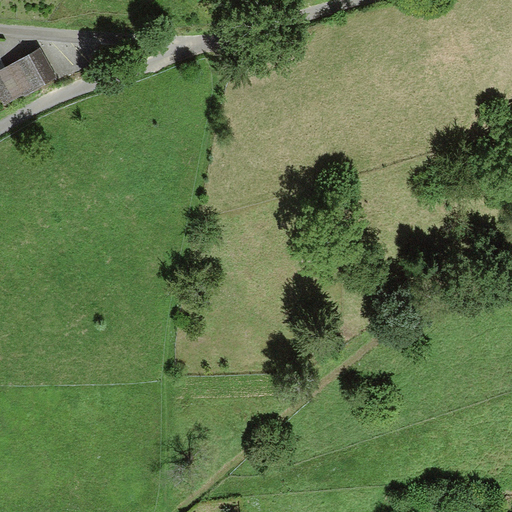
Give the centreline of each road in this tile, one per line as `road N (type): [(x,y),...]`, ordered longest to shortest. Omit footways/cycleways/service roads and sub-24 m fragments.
road 1 (track): [(511,268),(364,349),(181,511)]
road 2 (residential): [(0,128),(221,38)]
road 3 (residential): [(0,31),(221,38)]
road 4 (residential): [(221,38),(361,0)]
